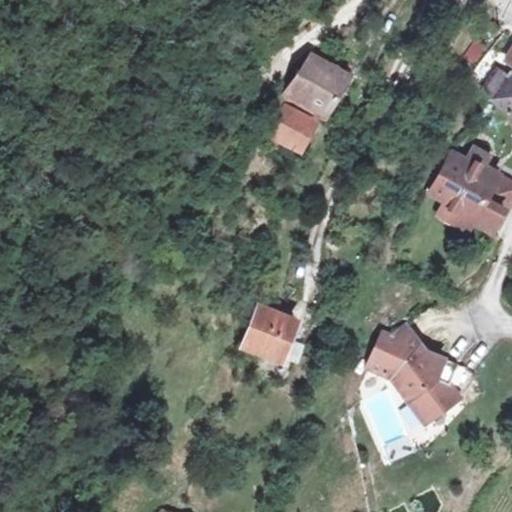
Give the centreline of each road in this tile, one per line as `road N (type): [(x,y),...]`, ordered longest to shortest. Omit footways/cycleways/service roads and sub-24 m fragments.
road 1 (track): [(0,429),(192,158),(295,56),(367,0)]
road 2 (track): [(294,297),(327,206),(431,0)]
